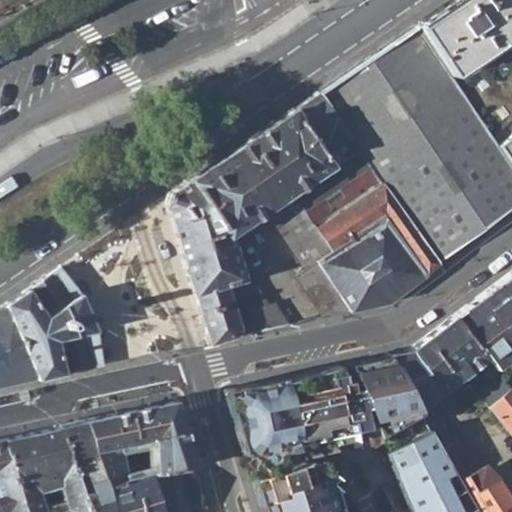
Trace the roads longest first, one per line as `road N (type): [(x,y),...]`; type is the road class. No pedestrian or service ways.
road 1 (residential): [(190,367),(395,324),(511,235)]
road 2 (residential): [(396,0),(126,188)]
road 3 (residential): [(0,413),(190,367)]
road 4 (residential): [(190,367),(126,188)]
road 5 (residential): [(126,188),(0,272)]
road 6 (residential): [(233,511),(190,367)]
